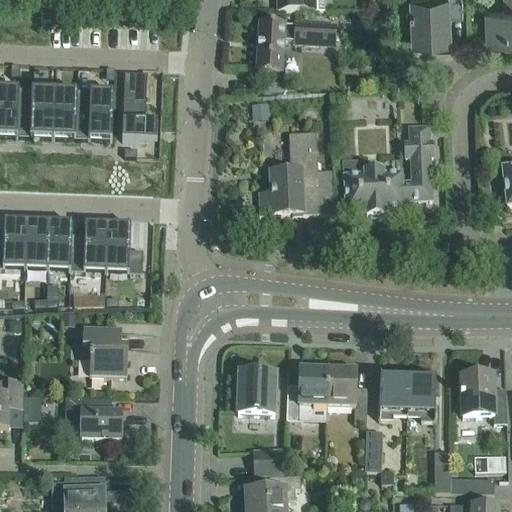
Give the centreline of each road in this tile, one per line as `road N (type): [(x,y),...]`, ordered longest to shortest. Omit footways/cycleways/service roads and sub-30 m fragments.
road 1 (residential): [(201,64),(0,57)]
road 2 (residential): [(0,204),(194,213)]
road 3 (residential): [(468,245),(460,129),(468,99),(511,81)]
road 4 (secondary): [(361,308),(257,287),(205,291)]
road 5 (residential): [(312,248),(468,245)]
road 6 (secondary): [(361,308),(511,315)]
road 7 (unclassified): [(194,213),(201,64)]
road 8 (secondary): [(181,511),(186,365)]
road 9 (secondary): [(218,317),(361,308)]
